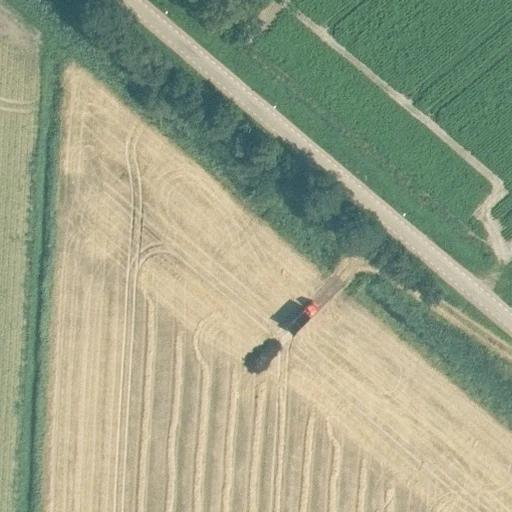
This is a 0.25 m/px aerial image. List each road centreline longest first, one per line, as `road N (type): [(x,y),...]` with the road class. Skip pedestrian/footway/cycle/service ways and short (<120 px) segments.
road 1 (tertiary): [(134,0),(328,162)]
road 2 (tertiary): [(511,321),(328,162)]
